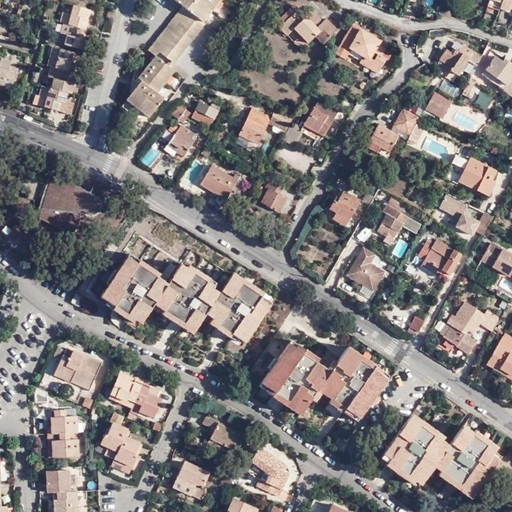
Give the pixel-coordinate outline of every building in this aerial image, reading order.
[(79,15),(84,16),(87,5),(81,4),(82,0),(67,0),(66,0),(58,0),(57,9),(60,10),(79,15)] [(177,0),(152,34),(160,40),(175,51),(204,11),(202,9),(208,0),(177,0)] [(313,24),(322,31),(333,21),(321,9),(317,12),(307,1),(300,7),(293,0),(292,0),(273,16),(281,25),(290,18),(304,33),(310,27),(313,24)] [(53,28),(83,36),(86,26),(77,24),(79,15),(60,10),(57,19),(65,21),(64,23),(55,21),(53,28)] [(379,34),(347,16),(337,34),(348,40),(361,47),(358,54),(369,60),(371,57),(382,63),(386,54),(381,51),(385,43),(377,38),(379,34)] [(318,35),(322,31),(313,24),(310,27),(318,35)] [(148,39),(157,46),(160,40),(152,34),(148,39)] [(348,40),(337,34),(331,45),(342,50),(348,40)] [(72,46),(74,39),(59,36),(58,42),(52,41),(49,53),(71,58),(75,59),(78,48),(72,46)] [(473,57),(477,50),(468,45),(469,43),(458,36),(453,43),(451,42),(448,46),(441,42),(435,52),(447,59),(446,61),(454,66),(463,51),(473,57)] [(0,72),(3,74),(6,64),(14,67),(17,53),(10,51),(11,47),(0,44),(0,45),(0,72)] [(491,65),(511,78),(511,59),(487,44),(474,65),(486,72),(491,65)] [(157,46),(147,59),(150,61),(141,76),(137,74),(133,73),(129,80),(134,84),(129,90),(153,107),(167,87),(161,83),(176,60),(157,46)] [(70,79),(74,80),(77,70),(69,67),(71,58),(49,53),(47,62),(53,64),(51,74),(70,79)] [(380,67),(382,63),(371,57),(369,60),(380,67)] [(150,61),(147,59),(137,74),(141,76),(150,61)] [(68,87),(70,79),(51,74),(44,72),(42,83),(50,85),(48,93),(61,96),(63,89),(68,90),(68,87)] [(50,85),(42,83),(40,91),(48,93),(50,85)] [(424,102),(440,110),(449,94),(433,85),(424,102)] [(63,89),(61,96),(69,99),(72,88),(68,87),(68,90),(63,89)] [(293,132),(297,125),(316,137),(325,141),(334,125),(326,120),(329,113),(336,100),(316,89),(309,101),(305,109),(302,107),(298,113),(302,116),(298,122),(290,118),(287,123),(280,135),(291,141),(295,134),(293,132)] [(201,96),(196,104),(214,112),(218,105),(201,96)] [(181,97),(173,107),(178,110),(182,105),(187,109),(191,103),(181,97)] [(71,114),(74,102),(63,99),(60,111),(71,114)] [(239,124),(256,135),(270,109),(253,99),(239,124)] [(417,107),(402,100),(389,122),(377,115),(365,137),(376,143),(379,139),(388,143),(397,127),(405,131),(417,107)] [(293,111),(277,102),(271,114),(287,123),(290,118),(293,111)] [(214,112),(196,104),(194,110),(211,118),(214,112)] [(182,105),(178,110),(183,114),(184,112),(187,109),(182,105)] [(415,116),(410,127),(419,131),(424,120),(415,116)] [(178,138),(175,143),(184,149),(196,127),(180,118),(177,122),(174,122),(167,132),(178,138)] [(316,137),(297,125),(293,132),(312,143),(316,137)] [(410,127),(407,132),(416,137),(419,131),(410,127)] [(164,136),(175,143),(178,138),(167,132),(164,136)] [(453,154),(491,172),(497,162),(469,149),(468,152),(457,147),(453,154)] [(476,183),(484,186),(491,172),(453,154),(445,169),(456,175),(458,173),(459,169),(478,179),(476,183)] [(88,177),(85,180),(50,160),(46,174),(49,177),(47,182),(44,183),(39,196),(42,199),(40,204),(73,222),(80,210),(81,203),(90,205),(94,204),(99,202),(101,197),(101,191),(98,188),(94,185),(95,181),(88,177)] [(203,178),(229,193),(235,184),(242,188),(250,175),(240,169),(237,174),(215,160),(203,178)] [(459,169),(458,173),(476,183),(478,179),(459,169)] [(489,189),(496,175),(491,172),(484,186),(489,189)] [(259,199),(275,207),(283,195),(276,190),(281,181),(268,173),(263,183),(267,185),(259,199)] [(360,194),(344,184),(340,190),(337,188),(328,203),(335,207),(331,212),(345,220),(360,194)] [(480,226),(490,207),(483,203),(477,213),(461,204),(465,197),(444,185),(437,197),(457,209),(453,216),(470,226),(473,222),(480,226)] [(375,189),(368,186),(365,192),(371,196),(375,189)] [(407,199),(390,188),(386,194),(404,204),(407,199)] [(24,239),(33,245),(44,230),(34,222),(32,225),(14,213),(7,223),(14,228),(16,226),(27,234),(24,239)] [(459,244),(435,230),(430,238),(424,235),(417,246),(423,250),(420,256),(437,266),(439,263),(447,267),(459,244)] [(511,247),(489,235),(479,252),(507,268),(510,263),(511,264),(511,247)] [(369,255),(374,247),(362,240),(345,266),(371,282),(383,264),(375,258),(369,255)] [(379,250),(374,247),(369,255),(375,258),(379,250)] [(154,303),(168,281),(158,275),(160,272),(129,251),(100,295),(113,304),(111,308),(128,319),(126,322),(138,329),(154,303)] [(168,281),(154,303),(163,309),(161,312),(193,334),(206,313),(220,290),(214,286),(218,281),(189,262),(187,265),(180,262),(168,281)] [(264,291),(233,270),(206,313),(211,317),(208,322),(237,341),(238,338),(245,343),(272,303),(261,295),(264,291)] [(68,292),(80,299),(85,289),(74,283),(68,292)] [(448,317),(440,329),(467,346),(474,333),(464,326),(466,323),(471,326),(477,316),(490,324),(493,319),(498,310),(485,302),(483,306),(463,293),(454,308),(450,306),(445,315),(448,317)] [(402,323),(411,307),(402,302),(393,318),(402,323)] [(416,324),(422,313),(413,308),(407,319),(416,324)] [(448,317),(445,315),(437,327),(440,329),(448,317)] [(501,326),(485,354),(507,366),(508,364),(511,365),(511,347),(504,343),(511,331),(501,326)] [(320,357),(291,338),(258,385),(300,414),(311,398),(315,401),(322,392),(318,389),(331,369),(318,360),(320,357)] [(55,339),(51,349),(56,351),(61,342),(55,339)] [(67,339),(63,347),(69,351),(74,342),(67,339)] [(63,347),(55,362),(71,371),(70,373),(88,382),(101,355),(74,342),(69,351),(63,347)] [(331,369),(318,389),(331,398),(329,402),(358,421),(391,375),(348,345),(331,369)] [(507,366),(485,354),(483,357),(505,369),(507,366)] [(71,371),(55,362),(53,368),(69,376),(70,373),(71,371)] [(119,366),(116,372),(131,379),(134,373),(119,366)] [(116,372),(110,385),(124,392),(126,388),(135,391),(141,377),(134,373),(131,379),(116,372)] [(133,396),(156,407),(160,397),(154,394),(157,390),(158,385),(141,377),(135,391),(133,396)] [(131,400),(133,396),(135,391),(126,388),(124,392),(110,385),(109,389),(131,400)] [(93,389),(88,386),(84,394),(90,396),(93,389)] [(132,401),(137,403),(153,411),(156,407),(133,396),(131,400),(132,401)] [(76,423),(80,423),(79,413),(79,406),(67,406),(66,400),(48,401),(49,407),(54,407),(55,419),(49,419),(50,433),(56,433),(55,441),(50,441),(50,448),(80,446),(80,429),(77,429),(71,429),(71,424),(76,423)] [(132,401),(128,410),(132,412),(137,403),(132,401)] [(125,408),(116,404),(112,413),(113,414),(111,421),(108,427),(104,425),(101,434),(109,438),(108,440),(118,445),(125,428),(128,429),(130,422),(121,417),(125,408)] [(210,437),(232,447),(241,426),(220,417),(221,415),(209,409),(204,418),(216,423),(210,437)] [(446,435),(413,412),(380,456),(387,461),(385,464),(413,484),(415,481),(421,485),(434,466),(450,443),(444,439),(446,435)] [(80,423),(88,423),(87,413),(79,413),(80,423)] [(153,422),(161,426),(163,420),(156,417),(153,422)] [(434,466),(440,470),(438,474),(471,498),(501,455),(495,451),(499,445),(475,428),(474,430),(464,423),(450,443),(434,466)] [(144,436),(128,429),(125,428),(118,445),(115,450),(114,453),(125,458),(126,453),(135,456),(138,449),(134,447),(137,440),(141,442),(144,436)] [(332,439),(342,446),(348,438),(338,431),(332,439)] [(115,450),(118,445),(108,440),(106,446),(115,450)] [(276,466),(280,460),(258,444),(246,461),(256,466),(259,461),(266,465),(263,471),(266,473),(271,475),(266,484),(262,481),(255,477),(252,483),(274,495),(286,471),(281,469),(276,466)] [(140,450),(138,449),(135,456),(126,453),(125,458),(134,462),(140,450)] [(114,453),(111,459),(131,468),(134,462),(125,458),(114,453)] [(49,461),(49,482),(56,482),(72,481),(71,460),(49,461)] [(208,472),(183,460),(172,486),(183,491),(185,488),(191,491),(194,485),(196,481),(203,483),(208,472)] [(285,463),(280,460),(276,466),(281,469),(285,463)] [(259,461),(256,466),(263,471),(266,465),(259,461)] [(266,473),(262,481),(266,484),(271,475),(266,473)] [(79,506),(78,481),(72,481),(56,482),(56,508),(75,506),(79,506)] [(185,488),(183,491),(200,499),(205,490),(194,485),(191,491),(185,488)] [(225,511),(252,511),(255,507),(233,496),(225,511)] [(325,511),(348,511),(349,508),(333,499),(325,511)] [(278,511),(280,508),(270,503),(266,511),(278,511)]
